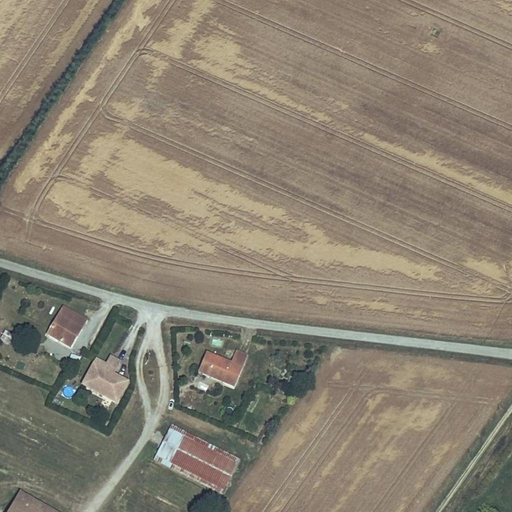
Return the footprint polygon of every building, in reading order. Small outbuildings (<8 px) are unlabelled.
[(81,328),(58,316),(49,333),(71,346),(81,328)] [(4,333),(0,339),(0,341),(12,350),(18,343),(4,333)] [(207,355),(199,373),(232,388),(246,358),(235,353),(229,365),(207,355)] [(71,356),(69,362),(76,365),(78,358),(71,356)] [(112,375),(119,362),(110,358),(106,366),(107,366),(104,371),(112,375)] [(106,366),(96,361),(83,385),(103,396),(116,403),(127,383),(112,375),(104,371),(107,366),(106,366)] [(91,454),(0,417),(0,446),(80,479),(91,454)] [(237,460),(171,426),(154,460),(221,494),(237,460)] [(179,511),(127,486),(115,511),(179,511)] [(53,511),(19,493),(8,511),(53,511)]
